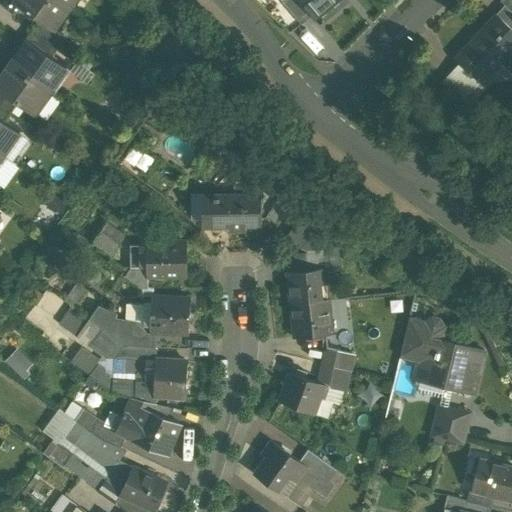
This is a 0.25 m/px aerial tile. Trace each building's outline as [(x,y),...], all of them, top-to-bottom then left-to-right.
[(70,7),(59,0),(15,0),(14,2),(40,20),(54,30),(55,29),(70,7)] [(297,0),(313,19),(335,0),(297,0)] [(511,0),(500,0),(504,5),(511,11),(511,0)] [(511,11),(504,5),(494,15),(497,18),(498,17),(511,29),(511,11)] [(511,29),(498,17),(497,18),(483,34),(480,31),(455,59),(459,63),(480,82),(504,56),(511,62),(511,29)] [(54,30),(40,20),(33,30),(53,44),(61,33),(55,29),(54,30)] [(53,44),(33,30),(25,41),(26,42),(27,41),(46,54),(53,44)] [(67,37),(61,33),(53,44),(59,48),(67,37)] [(46,54),(27,41),(26,42),(11,63),(50,91),(66,68),(52,59),(46,54)] [(53,44),(46,54),(52,59),(59,48),(53,44)] [(11,63),(0,79),(0,90),(19,104),(34,115),(50,91),(11,63)] [(480,82),(459,63),(442,82),(468,106),(485,86),(480,82)] [(19,104),(0,90),(0,104),(12,113),(19,104)] [(470,112),(454,96),(444,106),(460,121),(470,112)] [(12,113),(0,104),(0,119),(4,123),(12,113)] [(4,123),(0,119),(0,153),(3,156),(19,133),(4,123)] [(250,167),(236,157),(232,164),(246,173),(250,167)] [(227,223),(227,194),(203,194),(203,219),(209,223),(227,223)] [(261,194),(227,194),(227,223),(227,229),(246,229),(246,223),(261,223),(261,194)] [(279,196),(265,216),(275,223),(289,204),(279,196)] [(305,211),(285,237),(299,248),(318,221),(305,211)] [(119,246),(100,232),(93,243),(112,256),(119,246)] [(168,244),(131,245),(132,267),(148,267),(148,276),(149,276),(186,275),(186,241),(168,241),(168,244)] [(329,249),(307,250),(309,268),(327,267),(327,268),(331,268),(329,249)] [(148,267),(132,267),(125,275),(143,288),(149,288),(149,276),(148,276),(148,267)] [(309,268),(287,271),(290,303),(328,299),(327,268),(327,267),(309,268)] [(79,282),(65,300),(73,305),(74,306),(87,289),(79,282)] [(190,299),(152,297),(151,306),(151,325),(150,332),(157,332),(189,334),(190,299)] [(328,299),(290,303),(294,337),(325,334),(332,333),(328,299)] [(151,306),(129,304),(128,322),(151,325),(151,306)] [(74,306),(73,305),(60,323),(77,336),(90,318),(74,306)] [(128,322),(112,319),(114,315),(97,308),(90,318),(126,345),(140,346),(156,347),(157,332),(150,332),(151,325),(128,322)] [(426,322),(409,318),(400,356),(418,360),(424,335),(426,336),(427,336),(441,340),(445,326),(442,326),(443,324),(439,318),(432,317),(426,320),(426,322)] [(126,345),(90,318),(77,336),(105,357),(116,358),(116,362),(124,363),(124,367),(126,372),(136,373),(139,369),(139,360),(140,346),(126,345)] [(332,333),(325,334),(325,348),(338,351),(339,345),(342,332),(332,333)] [(441,340),(427,336),(426,336),(424,335),(418,360),(415,372),(446,380),(444,386),(475,393),(485,350),(455,343),(454,343),(441,340)] [(354,348),(339,345),(338,351),(352,354),(354,348)] [(156,347),(140,346),(139,360),(147,360),(154,361),(155,360),(156,347)] [(23,376),(35,363),(17,347),(5,360),(23,376)] [(79,347),(73,357),(72,356),(69,361),(78,368),(88,354),(79,347)] [(338,351),(325,348),(321,363),(349,370),(352,354),(338,351)] [(155,360),(154,361),(147,360),(147,374),(154,374),(153,383),(153,395),(155,396),(185,397),(187,361),(155,360)] [(349,370),(321,363),(316,379),(320,380),(329,383),(329,384),(344,388),(349,370)] [(316,379),(290,371),(281,401),(313,411),(318,398),(318,396),(315,395),(320,380),(316,379)] [(136,379),(105,377),(99,372),(94,379),(113,393),(132,398),(134,398),(135,382),(136,382),(136,379)] [(329,383),(320,380),(315,395),(318,396),(318,398),(324,400),(329,384),(329,383)] [(136,382),(135,382),(134,398),(155,404),(155,396),(153,395),(153,383),(136,382)] [(344,388),(329,384),(324,400),(318,398),(313,411),(328,416),(333,400),(341,403),(344,388)] [(134,398),(132,398),(125,415),(123,414),(122,417),(123,417),(117,432),(121,436),(125,437),(128,438),(135,421),(144,424),(149,411),(151,412),(151,411),(155,404),(134,398)] [(470,414),(448,408),(444,421),(466,427),(470,414)] [(117,432),(83,409),(75,420),(100,438),(120,448),(125,439),(125,437),(121,436),(117,432)] [(180,423),(151,411),(151,412),(149,411),(144,424),(135,421),(128,438),(125,437),(125,439),(166,456),(180,423)] [(466,427),(444,421),(436,419),(432,435),(462,442),(466,427)] [(75,420),(74,420),(63,436),(77,447),(115,475),(116,489),(115,490),(122,495),(131,477),(128,476),(129,473),(116,467),(119,461),(121,462),(126,451),(120,448),(100,438),(75,420)] [(300,461),(270,440),(260,453),(266,457),(254,474),(286,497),(295,484),(288,479),(300,462),(300,461)] [(325,463),(307,450),(300,461),(300,462),(316,474),(317,474),(325,463)] [(90,466),(73,453),(64,466),(81,478),(90,466)] [(511,496),(511,467),(480,460),(473,490),(472,491),(492,496),(511,501),(511,496)] [(121,462),(119,461),(116,467),(129,473),(132,467),(121,462)] [(316,474),(300,462),(288,479),(295,484),(286,497),(301,507),(313,490),(308,486),(316,474)] [(325,463),(317,474),(316,474),(308,486),(313,490),(325,498),(334,485),(329,481),(336,471),(325,463)] [(107,478),(90,466),(81,478),(98,491),(107,478)] [(166,483),(132,467),(129,473),(128,476),(131,477),(122,495),(154,510),(166,483)] [(492,496),(472,491),(473,490),(471,489),(468,501),(489,506),(492,496)] [(468,501),(447,496),(443,509),(453,511),(487,511),(489,506),(468,501)] [(84,511),(65,499),(55,511),(84,511)]
